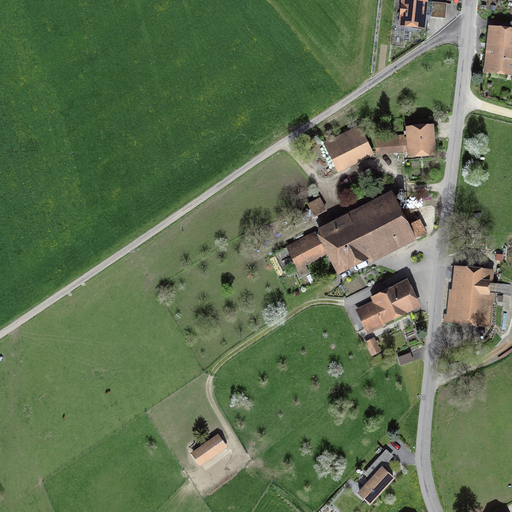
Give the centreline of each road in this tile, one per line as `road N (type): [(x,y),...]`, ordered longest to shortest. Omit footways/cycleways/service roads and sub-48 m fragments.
road 1 (unclassified): [(0,334),(466,24)]
road 2 (tertiary): [(435,511),(422,452),(466,24)]
road 3 (track): [(440,261),(349,301),(302,306),(232,353),(210,375),(208,393),(238,448)]
